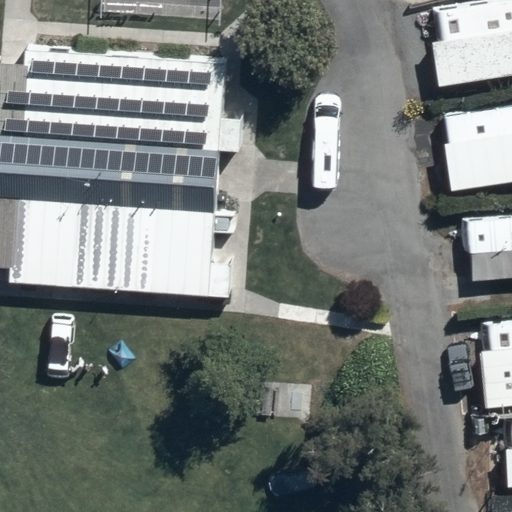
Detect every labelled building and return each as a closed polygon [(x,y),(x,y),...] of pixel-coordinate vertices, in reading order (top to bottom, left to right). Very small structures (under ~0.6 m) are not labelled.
[(511,0),(425,0),(434,80),(511,70),(511,0)] [(240,58),(47,49),(43,126),(0,124),(0,189),(39,191),(35,288),(228,298),(240,58)] [(511,96),(441,102),(447,181),(511,175),(511,96)] [(511,206),(459,207),(459,273),(511,272),(511,206)] [(511,411),(503,411),(503,480),(511,479),(511,411)]
